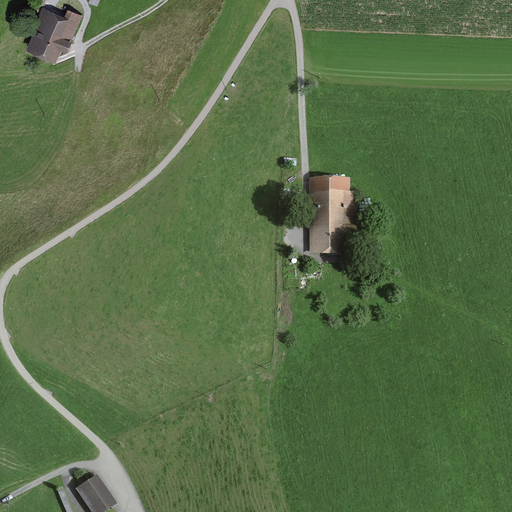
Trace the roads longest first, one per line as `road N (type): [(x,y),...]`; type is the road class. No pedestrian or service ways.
road 1 (track): [(0,293),(20,264),(174,153),(276,0)]
road 2 (track): [(289,0),(300,53),(302,251)]
road 3 (track): [(139,511),(94,438),(21,371),(0,324)]
road 4 (track): [(54,62),(164,0)]
